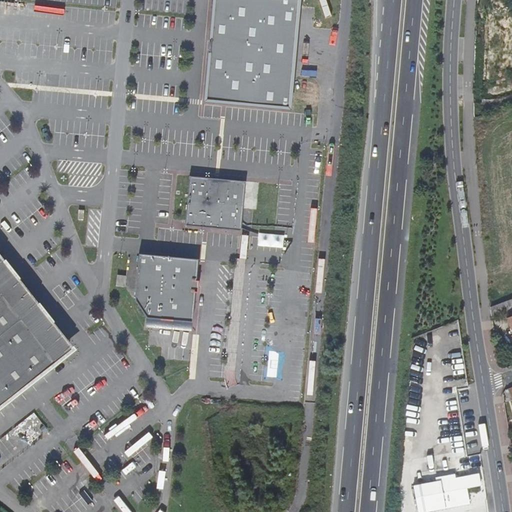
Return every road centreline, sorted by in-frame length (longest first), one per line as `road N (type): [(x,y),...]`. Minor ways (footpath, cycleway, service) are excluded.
road 1 (primary): [(364,511),(415,0)]
road 2 (primary): [(392,0),(344,511)]
road 3 (secondary): [(454,0),(453,154),(484,385)]
road 4 (unknown): [(0,24),(197,40)]
road 5 (unknown): [(0,55),(194,80)]
road 6 (unknown): [(151,164),(302,177)]
road 7 (unknown): [(254,260),(244,392)]
road 8 (unknown): [(197,388),(214,259)]
road 9 (unknown): [(254,260),(295,265),(302,177)]
road 10 (secondary): [(484,385),(502,511)]
